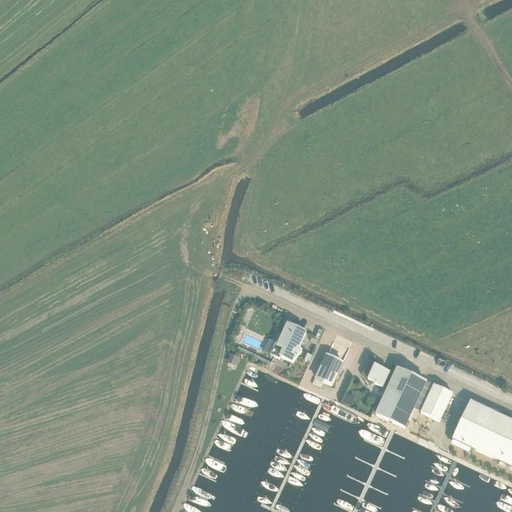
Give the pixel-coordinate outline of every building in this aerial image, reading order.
[(285,297),(331,317),(334,310),(328,308),(331,302),(290,285),(285,297)] [(299,349),(306,334),(287,325),(278,345),(275,344),(269,356),(279,360),(280,359),(292,364),(301,352),(299,349)] [(227,361),(237,365),(240,357),(231,353),(227,361)] [(331,387),(342,364),(326,357),(316,380),(331,387)] [(389,374),(375,368),(376,366),(368,363),(362,377),(370,388),(375,385),(382,389),(383,387),(388,389),(376,417),(404,430),(425,384),(397,371),(398,368),(393,366),(389,374)] [(440,424),(453,396),(434,387),(421,415),(440,424)] [(511,423),(470,404),(453,441),(511,468),(511,423)]
